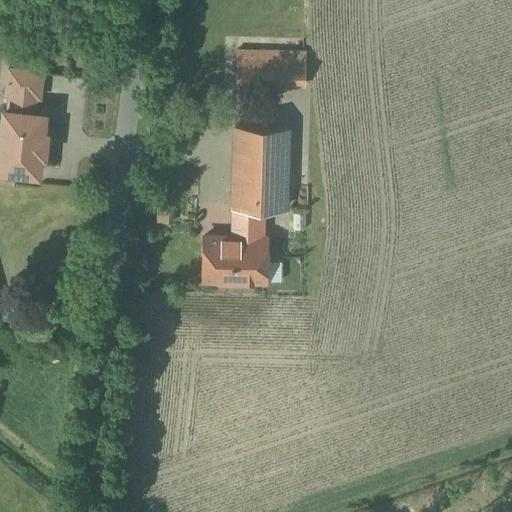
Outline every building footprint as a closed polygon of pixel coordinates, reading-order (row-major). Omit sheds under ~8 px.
[(292,51),(237,50),(236,84),(290,85),(292,51)] [(4,67),(0,106),(0,169),(38,172),(43,115),(36,115),(40,70),(4,67)] [(289,125),(235,124),(233,205),(265,205),(287,206),(289,125)] [(265,205),(233,205),(232,223),(264,223),(265,205)] [(232,236),(205,235),(204,278),(266,280),(267,236),(264,236),(264,223),(232,223),(232,236)]
